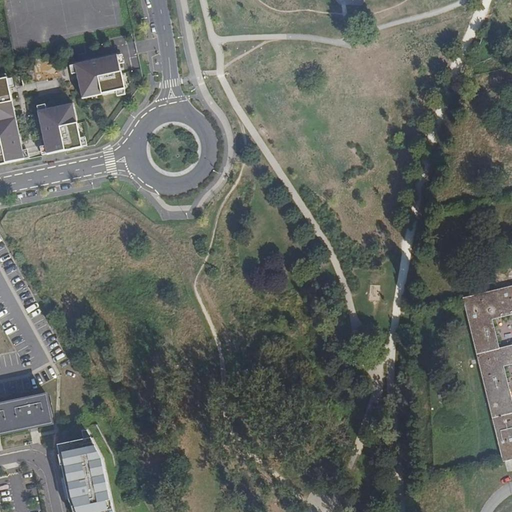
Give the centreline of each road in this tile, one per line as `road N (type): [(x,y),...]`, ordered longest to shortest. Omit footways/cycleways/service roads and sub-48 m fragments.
road 1 (residential): [(135,153),(155,181),(190,180),(209,150),(202,127),(184,113)]
road 2 (residential): [(0,187),(135,153)]
